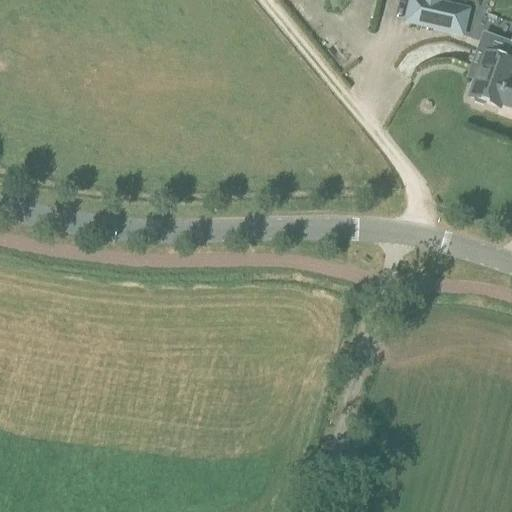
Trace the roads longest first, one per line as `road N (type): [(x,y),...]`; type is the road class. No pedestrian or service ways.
road 1 (secondary): [(398,232),(122,229),(0,205)]
road 2 (unclassified): [(313,511),(398,232)]
